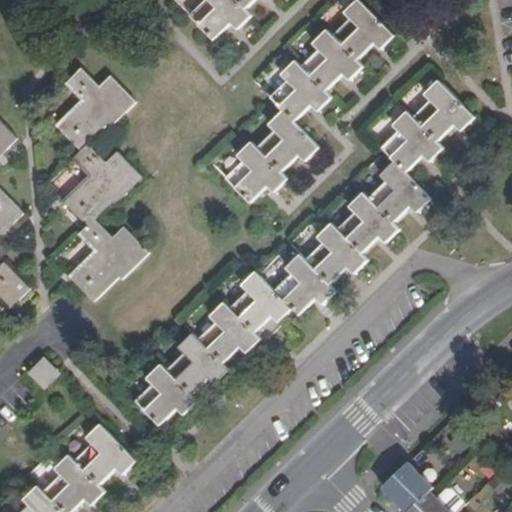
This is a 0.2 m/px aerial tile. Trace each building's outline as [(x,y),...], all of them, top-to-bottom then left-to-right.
[(209,0),(192,16),(215,40),(233,24),(239,29),(252,16),(247,10),(257,0),(209,0)] [(245,162),(229,179),(253,203),(268,187),(275,193),(289,179),(283,172),(301,156),(306,162),(320,148),(296,122),(314,106),(319,111),(333,98),(328,91),(345,75),(351,80),(365,66),(360,60),(376,45),(382,50),(396,36),(360,0),(358,0),(346,13),(352,20),(335,36),(329,29),(315,44),(321,50),(303,67),(297,61),(284,75),(289,81),(272,98),(285,112),(271,125),(277,131),(260,148),(253,143),(239,156),(245,162)] [(58,125),(82,152),(90,145),(107,127),(110,131),(137,103),(111,76),(100,86),(84,69),(68,85),(87,108),(78,117),(73,112),(58,125)] [(155,386),(140,402),(163,426),(179,410),(186,416),(199,401),(194,394),(211,378),(217,384),(231,371),(225,364),(242,347),(248,353),(263,340),(256,333),(273,316),(279,323),(294,309),(301,315),(317,299),(324,305),(339,292),(333,285),(349,269),(356,275),(369,261),(364,253),(381,238),(388,244),(401,230),(395,223),(413,207),(419,213),(433,198),(409,173),(426,157),(431,162),(446,149),(440,142),(456,126),(461,132),(477,117),(440,80),(426,95),(431,102),(415,118),(409,112),(396,124),(402,132),(384,149),(397,162),(383,176),(389,182),(371,199),(365,193),(351,207),(356,213),(339,229),(334,224),(320,238),(325,244),(308,260),(303,255),(288,269),(294,275),(277,291),(257,272),(242,286),(248,292),(232,308),(226,302),(213,316),(218,322),(201,339),(195,334),(181,347),(187,354),(170,370),(163,364),(149,379),(155,386)] [(0,151),(5,146),(8,150),(18,140),(0,120),(0,151)] [(65,201),(89,227),(97,219),(114,202),(117,205),(144,178),(118,152),(107,162),(90,145),(82,152),(74,161),(95,183),(84,193),(77,187),(65,201)] [(0,232),(12,221),(16,225),(24,215),(0,190),(0,232)] [(97,219),(89,227),(80,236),(101,257),(90,269),(84,263),(71,276),(96,302),(121,278),(124,281),(151,254),(124,227),(114,238),(97,219)] [(0,267),(0,313),(17,297),(20,300),(31,290),(5,263),(0,267)] [(30,373),(47,391),(61,375),(45,359),(30,373)] [(75,511),(87,500),(93,506),(106,493),(101,487),(118,470),(124,474),(138,461),(102,425),(88,439),(93,445),(76,461),(71,456),(58,470),(62,475),(45,492),(39,487),(26,500),(31,507),(25,511),(75,511)] [(433,492),(436,488),(411,463),(385,489),(405,511),(452,511),(449,509),(433,492)] [(442,483),(436,488),(433,492),(449,509),(462,496),(448,483),(442,483)]
